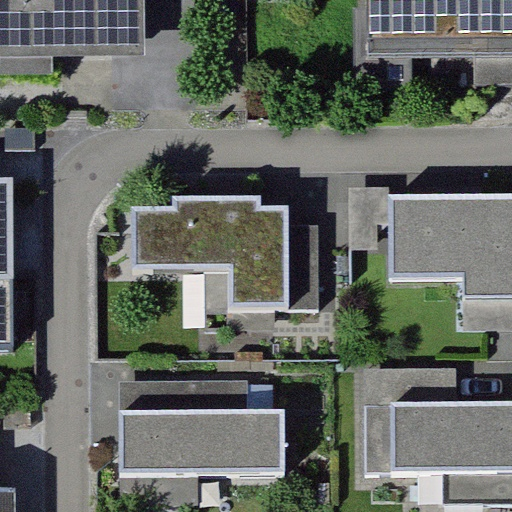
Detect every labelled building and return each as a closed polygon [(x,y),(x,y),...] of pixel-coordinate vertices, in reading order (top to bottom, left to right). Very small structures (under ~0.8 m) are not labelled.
[(141,0),(0,0),(0,59),(142,59),(141,0)] [(511,0),(371,0),(372,42),(511,40),(511,0)] [(12,179),(0,179),(0,346),(14,346),(12,179)] [(265,201),(179,203),(180,215),(139,216),(141,277),(236,275),(237,315),(295,313),(293,228),(292,212),(266,213),(265,201)] [(511,201),(400,202),(400,284),(467,283),(468,330),(511,330),(511,201)] [(293,228),(295,313),(331,312),(329,227),(293,228)] [(207,506),(207,482),(289,481),(288,416),(261,416),(260,383),(126,385),(127,507),(207,506)] [(511,406),(395,409),(397,483),(511,480),(511,406)] [(7,501),(0,500),(0,511),(25,511),(25,500),(7,501)]
